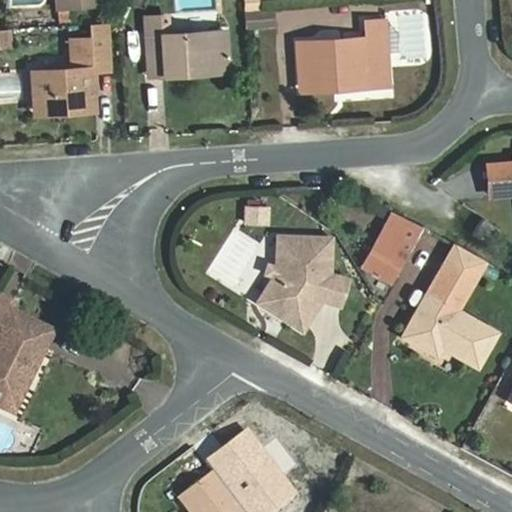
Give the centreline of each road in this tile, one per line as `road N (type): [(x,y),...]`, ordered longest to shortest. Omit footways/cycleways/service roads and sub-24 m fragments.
road 1 (residential): [(490,106),(412,167),(134,177),(74,267)]
road 2 (residential): [(511,508),(236,355)]
road 3 (residential): [(83,489),(236,355)]
road 4 (residential): [(236,355),(74,267)]
